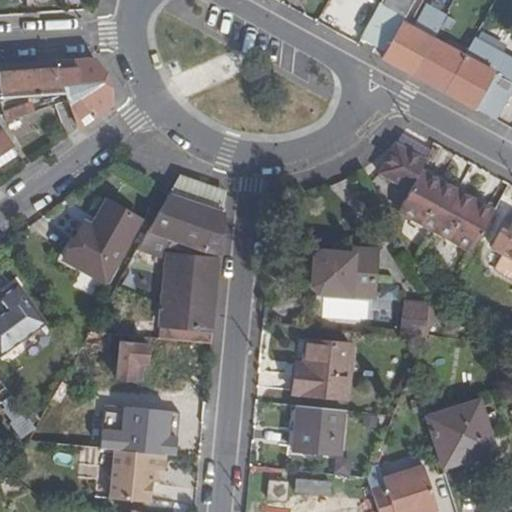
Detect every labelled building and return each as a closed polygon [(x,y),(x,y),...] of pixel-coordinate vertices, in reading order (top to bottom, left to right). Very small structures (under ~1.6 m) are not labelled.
[(413,76),(433,40),(446,15),(428,5),(415,30),(406,25),(410,20),(406,17),(404,21),(403,20),(385,52),(381,58),(413,76)] [(385,52),(403,20),(379,7),(361,38),(385,52)] [(444,92),(464,57),(433,40),(413,76),(444,92)] [(444,92),(494,120),(511,87),(511,83),(494,73),(497,68),(491,66),(489,71),(464,57),(444,92)] [(95,60),(0,66),(0,97),(65,93),(68,100),(78,128),(111,105),(95,60)] [(7,121),(37,111),(33,103),(4,112),(7,121)] [(0,166),(17,155),(12,147),(14,146),(5,131),(0,133),(0,166)] [(432,153),(401,136),(397,144),(426,161),(432,153)] [(399,210),(435,231),(456,196),(444,189),(447,184),(422,170),(410,190),(399,210)] [(205,185),(178,177),(168,195),(223,213),(225,191),(205,185)] [(444,189),(456,196),(458,192),(447,184),(444,189)] [(467,202),(470,197),(458,192),(456,196),(467,202)] [(168,195),(136,251),(162,260),(168,239),(208,251),(219,254),(223,213),(168,195)] [(435,231),(473,252),(495,211),(470,197),(467,202),(456,196),(435,231)] [(140,220),(107,202),(92,230),(83,225),(65,258),(105,280),(140,220)] [(511,258),(511,223),(510,227),(506,235),(500,232),(492,248),(511,258)] [(506,235),(510,227),(505,224),(500,232),(506,235)] [(342,248),(346,248),(346,245),(337,244),(336,253),(342,253),(342,248)] [(376,250),(346,248),(342,248),(342,253),(336,253),(320,251),(314,258),(312,280),(309,284),(319,295),(322,293),(372,297),(376,250)] [(160,328),(212,333),(219,259),(179,256),(166,262),(160,328)] [(16,285),(0,297),(0,299),(7,310),(0,315),(0,353),(0,354),(44,323),(16,285)] [(428,335),(430,302),(401,301),(399,334),(428,335)] [(91,331),(82,347),(108,350),(110,333),(91,331)] [(304,373),(294,372),(292,394),(345,398),(351,346),(307,341),(304,365),(304,373)] [(135,361),(143,362),(148,363),(150,345),(121,342),(117,378),(134,380),(135,361)] [(87,353),(80,350),(77,355),(84,358),(87,353)] [(141,381),(143,362),(135,361),(134,380),(141,381)] [(295,364),(294,372),(304,373),(304,365),(295,364)] [(62,382),(52,400),(61,405),(71,387),(62,382)] [(479,401),(427,418),(443,468),(495,452),(488,430),(498,427),(494,411),(483,415),(479,401)] [(114,449),(176,455),(178,437),(171,435),(171,412),(125,406),(121,429),(102,428),(101,447),(114,449)] [(343,411),(297,406),(292,451),(339,455),(343,411)] [(164,471),(165,455),(114,449),(109,499),(150,503),(153,470),(164,471)] [(370,491),(376,511),(431,511),(436,511),(422,467),(382,480),(384,488),(370,491)] [(293,480),(292,493),(329,494),(329,481),(293,480)]
